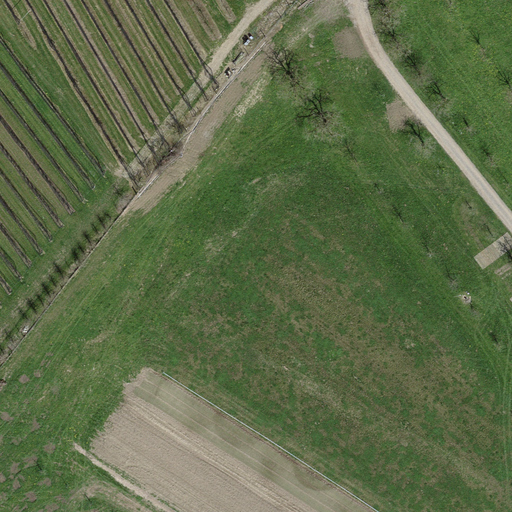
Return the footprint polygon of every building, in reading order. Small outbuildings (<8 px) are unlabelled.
[(265,130),(281,100),(253,86),(238,116),(265,130)] [(268,149),(251,177),(283,197),(300,169),(268,149)] [(302,207),(330,227),(348,201),(320,181),(302,207)] [(367,255),(387,231),(363,211),(343,235),(367,255)] [(455,255),(471,284),(501,267),(485,239),(455,255)] [(418,297),(439,273),(410,247),(389,270),(418,297)]
